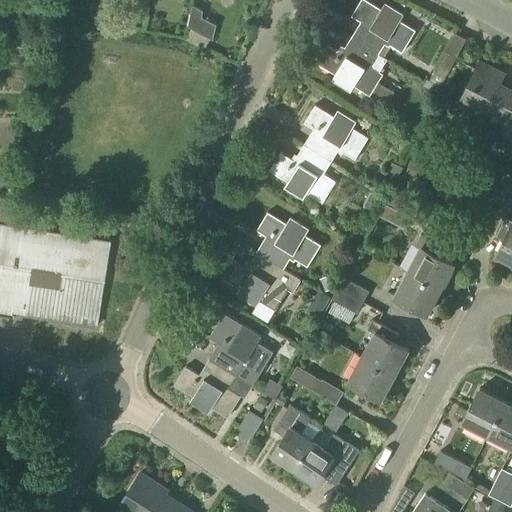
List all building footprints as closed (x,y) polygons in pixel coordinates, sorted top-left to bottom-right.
[(403,52),(416,31),(400,21),(403,15),(385,3),(381,10),(365,0),(360,0),(351,16),(360,22),(351,37),(379,54),(385,45),(389,48),(391,45),(403,52)] [(211,40),(214,25),(200,17),(201,11),(190,5),(186,27),(211,40)] [(387,60),(379,54),(351,37),(341,53),(328,45),(316,63),(335,75),(331,81),(349,92),(353,86),(369,96),(373,91),(385,98),(389,91),(377,84),(383,74),(380,72),(387,60)] [(497,116),(510,89),(500,84),(505,74),(479,61),(461,98),(497,116)] [(511,123),(511,89),(510,89),(497,116),(511,123)] [(355,159),(368,137),(352,127),(355,122),(338,111),(335,117),(316,105),(304,123),(314,129),(303,145),(330,162),(337,151),(341,154),(342,152),(355,159)] [(324,173),(330,162),(303,145),(294,161),(280,152),(270,170),(288,181),(285,187),(303,198),(306,193),(322,203),(336,180),(324,173)] [(412,157),(403,175),(420,183),(429,166),(412,157)] [(402,167),(391,162),(387,170),(398,175),(402,167)] [(511,175),(504,171),(498,183),(504,186),(500,193),(505,195),(502,200),(511,204),(511,175)] [(374,212),(381,197),(371,192),(363,206),(374,212)] [(403,229),(409,217),(383,203),(377,215),(403,229)] [(0,224),(12,227),(16,207),(0,204),(0,224)] [(307,266),(321,245),(305,235),(309,229),(291,218),(287,224),(268,212),(257,230),(267,236),(257,252),(284,268),(290,258),(294,260),(295,258),(307,266)] [(511,262),(511,221),(505,218),(496,236),(503,240),(496,254),(511,262)] [(108,242),(12,227),(0,224),(0,308),(38,315),(38,317),(94,326),(108,242)] [(407,271),(440,288),(454,263),(443,257),(448,247),(421,233),(414,245),(419,248),(407,271)] [(283,268),(284,268),(257,252),(247,268),(233,259),(222,277),(241,289),(237,295),(255,306),(259,300),(274,310),(287,289),(293,292),(301,279),(283,268)] [(427,314),(440,288),(407,271),(394,296),(427,314)] [(333,273),(320,278),(326,292),(338,286),(333,273)] [(338,288),(363,302),(369,291),(343,277),(338,288)] [(357,313),(363,302),(338,288),(331,300),(357,313)] [(237,375),(236,375),(244,380),(254,386),(261,373),(274,351),(258,341),(261,335),(243,324),(239,330),(221,319),(209,337),(219,343),(210,358),(237,375)] [(362,356),(394,374),(408,349),(395,342),(400,334),(372,319),(368,329),(375,332),(362,356)] [(381,399),(394,374),(362,356),(348,381),(381,399)] [(236,375),(237,375),(210,358),(200,375),(186,366),(175,383),(194,395),(190,401),(208,412),(212,406),(228,416),(242,394),(229,387),(236,375)] [(322,380),(297,365),(290,377),(315,392),(322,380)] [(271,378),(266,388),(278,395),(284,385),(271,378)] [(487,435),(504,402),(479,389),(462,422),(487,435)] [(261,396),(254,407),(261,412),(268,401),(261,396)] [(511,447),(511,405),(504,402),(487,435),(511,447)] [(290,404),(273,429),(283,436),(272,454),(294,468),(312,440),(301,433),(311,418),(290,404)] [(249,408),(237,425),(252,434),(263,416),(249,408)] [(324,448),(312,440),(294,468),(296,470),(293,475),(309,486),(313,481),(315,483),(327,465),(338,473),(341,468),(346,472),(360,450),(334,433),(324,448)] [(466,479),(472,467),(440,451),(434,463),(440,466),(466,479)] [(499,500),(511,474),(511,473),(502,468),(489,494),(499,500)] [(140,473),(115,511),(189,511),(190,510),(165,494),(168,491),(140,473)] [(511,474),(499,500),(511,506),(511,504),(511,474)] [(391,509),(389,511),(400,511),(410,498),(409,498),(414,490),(405,484),(391,509)] [(452,511),(446,508),(425,494),(412,511),(452,511)] [(495,499),(488,511),(490,511),(503,511),(507,506),(505,504),(495,499)]
